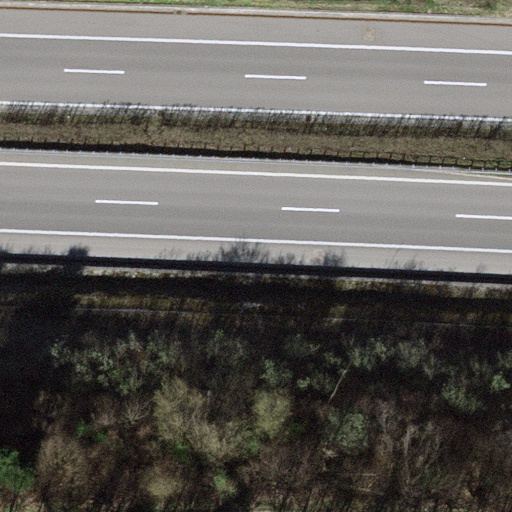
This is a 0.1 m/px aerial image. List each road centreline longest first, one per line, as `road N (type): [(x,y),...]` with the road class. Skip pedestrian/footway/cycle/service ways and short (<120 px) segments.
road 1 (motorway): [(0,196),(511,217)]
road 2 (motorway): [(511,87),(0,69)]
